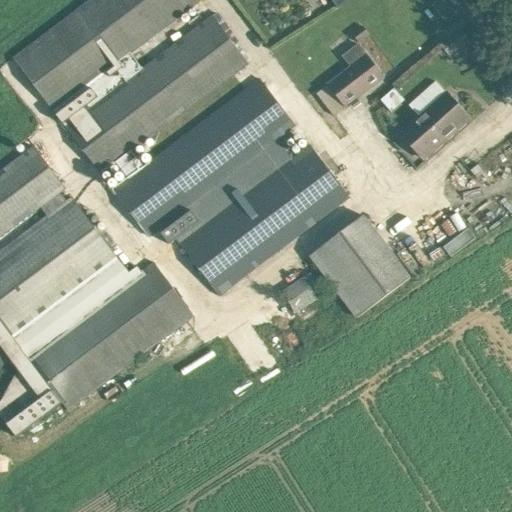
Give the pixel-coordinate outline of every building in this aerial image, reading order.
[(92,0),(14,59),(54,112),(114,66),(127,82),(66,128),(102,175),(117,163),(129,179),(114,190),(149,237),(296,126),(261,80),(144,168),(132,152),(249,63),(213,17),(143,69),(131,53),(201,1),(200,0),(92,0)] [(454,54),(474,41),(467,30),(447,44),(454,54)] [(384,78),(367,56),(358,44),(342,56),(351,68),(329,85),(346,107),(384,78)] [(420,118),(402,135),(423,159),(454,132),(469,119),(447,94),(435,82),(433,84),(409,105),(420,118)] [(381,99),(393,112),(408,99),(396,86),(381,99)] [(277,141),(157,231),(169,247),(177,240),(180,244),(219,297),(350,198),(310,146),(292,160),(284,149),(277,141)] [(34,146),(0,171),(0,240),(43,208),(50,218),(0,254),(0,367),(11,360),(18,370),(133,279),(72,198),(67,202),(60,193),(66,189),(34,146)] [(309,256),(357,319),(410,279),(408,275),(393,256),(363,216),(347,228),(309,256)] [(443,247),(451,257),(476,239),(468,229),(443,247)] [(2,400),(0,401),(0,415),(17,438),(62,404),(67,411),(194,316),(154,263),(18,370),(2,400)] [(324,295),(310,274),(282,293),(296,314),(324,295)]
